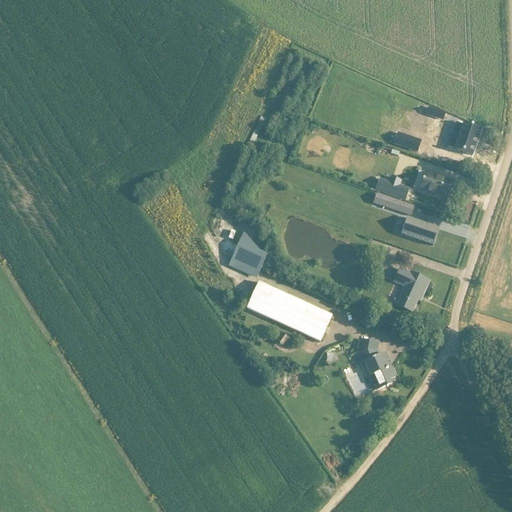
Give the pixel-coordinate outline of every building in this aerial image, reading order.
[(429,108),(426,115),(438,119),(440,112),(429,108)] [(455,149),(454,151),(472,156),(480,130),(463,124),(462,126),(456,124),(448,147),(455,149)] [(398,134),(394,145),(417,152),(420,142),(398,134)] [(420,190),(420,191),(446,200),(452,183),(425,174),(423,179),(421,183),(422,183),(420,190)] [(379,180),(376,191),(405,201),(408,190),(400,187),(388,183),(379,180)] [(376,195),(373,205),(411,218),(414,208),(376,195)] [(407,219),(401,235),(432,245),(438,229),(407,219)] [(265,259),(243,234),(229,265),(257,278),(265,259)] [(404,288),(396,306),(411,313),(420,294),(423,295),(429,282),(411,274),(410,275),(400,270),(394,283),(404,288)] [(320,343),(332,316),(258,283),(246,310),(320,343)] [(286,334),(278,341),(283,346),(291,339),(286,334)] [(377,345),(368,343),(366,343),(365,353),(360,353),(377,391),(391,384),(389,380),(395,377),(385,354),(379,357),(376,351),(377,345)]
